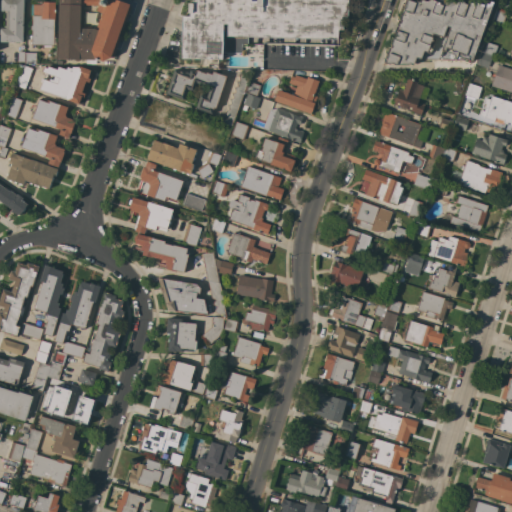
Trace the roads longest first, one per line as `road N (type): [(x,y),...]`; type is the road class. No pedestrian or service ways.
road 1 (tertiary): [(373,41),(312,209),(298,351),(247,511)]
road 2 (residential): [(161,0),(85,216),(0,255)]
road 3 (residential): [(85,216),(129,281),(139,323),(84,511)]
road 4 (residential): [(511,253),(431,511)]
